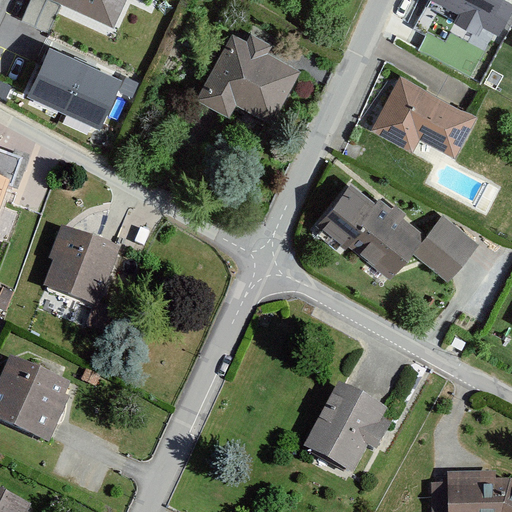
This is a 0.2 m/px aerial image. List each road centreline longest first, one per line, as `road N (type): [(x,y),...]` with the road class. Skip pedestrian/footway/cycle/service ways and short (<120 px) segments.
road 1 (unclassified): [(0,115),(261,259)]
road 2 (unclassified): [(261,259),(511,399)]
road 3 (residential): [(381,0),(261,259)]
road 4 (residential): [(261,259),(144,511)]
